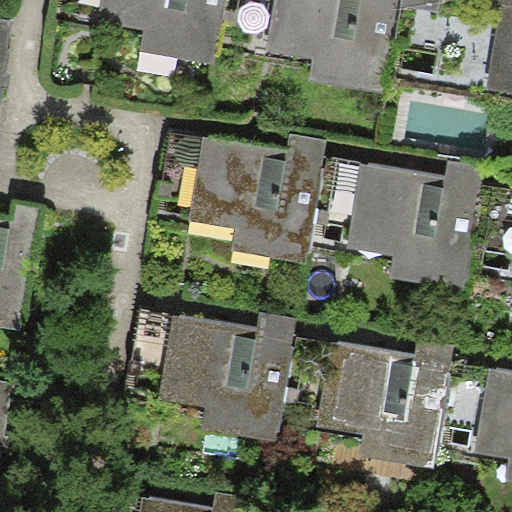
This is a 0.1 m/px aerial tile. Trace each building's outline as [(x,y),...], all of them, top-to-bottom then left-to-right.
[(102,0),(98,31),(141,38),(138,56),(216,68),(226,0),(102,0)] [(274,0),(266,55),(314,63),(309,89),(385,101),(401,0),(274,0)] [(511,0),(447,0),(500,9),(485,97),(511,101),(511,0)] [(0,125),(17,24),(0,21),(0,125)] [(288,152),(201,141),(189,228),(233,234),(230,258),(309,269),(326,142),(290,137),(288,152)] [(447,172),(363,163),(353,255),(397,260),(395,278),(470,287),(484,166),(448,162),(447,172)] [(13,221),(0,218),(0,328),(19,332),(40,211),(16,206),(13,221)] [(267,336),(174,324),(162,408),(214,415),(211,436),(276,445),(293,326),(269,322),(267,336)] [(419,361),(333,347),(320,426),(367,433),(362,462),(433,474),(453,347),(422,342),(419,361)] [(511,372),(491,370),(477,462),(507,466),(504,485),(511,485),(511,372)] [(0,472),(15,388),(0,384),(0,472)] [(215,507),(146,496),(143,511),(240,511),(243,496),(218,492),(215,507)]
